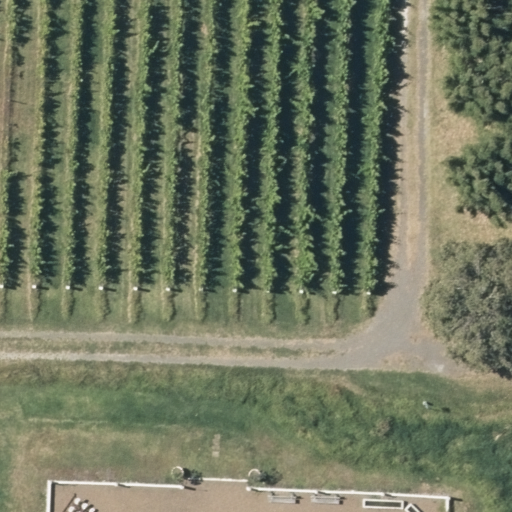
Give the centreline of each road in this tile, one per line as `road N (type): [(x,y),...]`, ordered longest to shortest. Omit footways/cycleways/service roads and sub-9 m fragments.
road 1 (track): [(511,366),(0,336)]
road 2 (track): [(404,355),(432,61),(428,0)]
